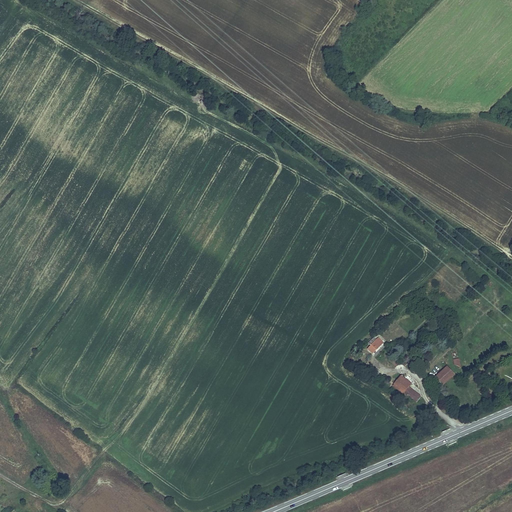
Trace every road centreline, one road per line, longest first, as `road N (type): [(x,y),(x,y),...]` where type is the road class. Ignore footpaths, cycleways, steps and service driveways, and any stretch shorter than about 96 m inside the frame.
road 1 (track): [(74,0),(511,257)]
road 2 (primary): [(511,410),(274,511)]
